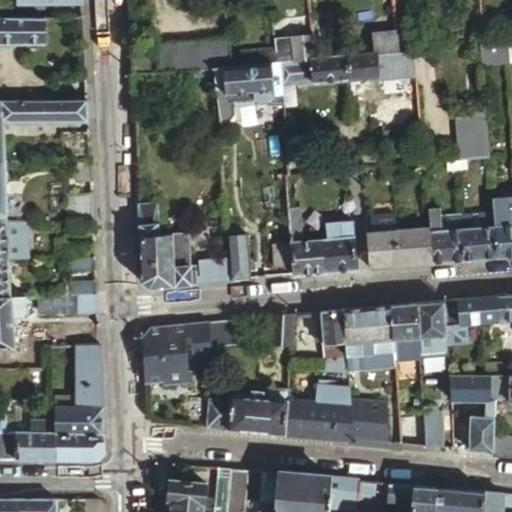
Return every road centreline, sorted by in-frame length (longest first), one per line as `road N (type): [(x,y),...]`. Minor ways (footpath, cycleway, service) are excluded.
road 1 (residential): [(118,311),(511,278)]
road 2 (residential): [(511,472),(127,441)]
road 3 (tertiary): [(118,311),(106,0)]
road 4 (tertiary): [(127,441),(118,311)]
road 5 (tertiary): [(0,476),(129,476)]
